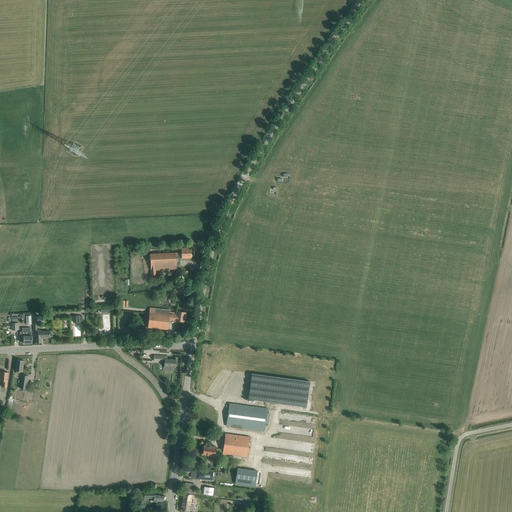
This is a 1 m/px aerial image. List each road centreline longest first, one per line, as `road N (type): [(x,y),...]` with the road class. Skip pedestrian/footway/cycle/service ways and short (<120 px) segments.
road 1 (tertiary): [(192,346),(231,199),(364,0)]
road 2 (tertiary): [(172,511),(192,346)]
road 3 (unclassified): [(446,511),(458,441),(511,424)]
